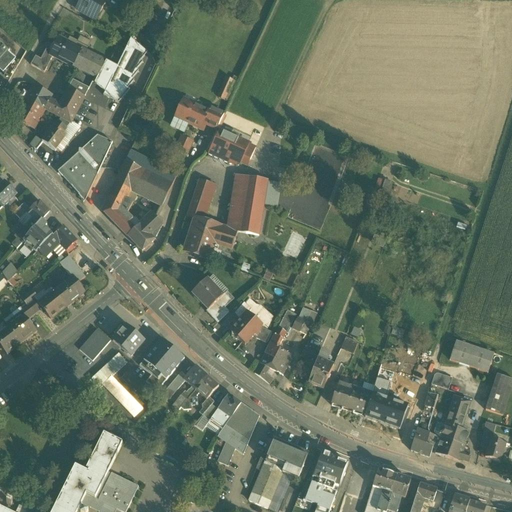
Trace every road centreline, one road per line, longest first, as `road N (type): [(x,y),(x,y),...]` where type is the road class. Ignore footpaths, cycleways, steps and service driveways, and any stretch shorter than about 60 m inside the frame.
road 1 (secondary): [(132,279),(245,392),(303,425),(511,494)]
road 2 (track): [(511,131),(434,363)]
road 3 (secondary): [(0,139),(132,279)]
road 4 (residential): [(0,387),(132,279)]
road 5 (track): [(332,0),(268,130)]
